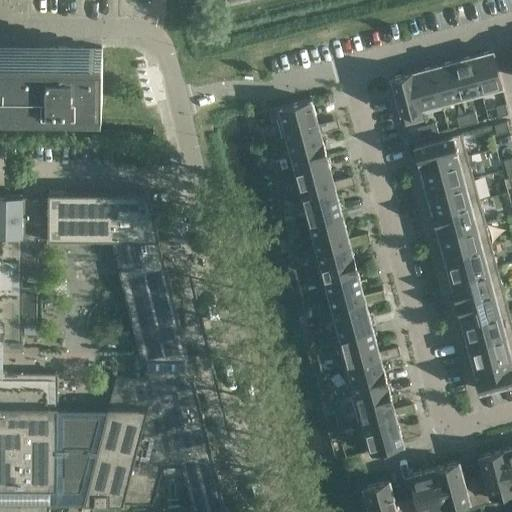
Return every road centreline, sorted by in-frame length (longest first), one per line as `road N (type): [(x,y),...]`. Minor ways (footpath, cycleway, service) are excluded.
road 1 (residential): [(274,511),(176,104)]
road 2 (residential): [(351,69),(447,436)]
road 3 (residential): [(176,104),(149,37),(0,29)]
road 4 (residential): [(351,69),(268,92),(227,91),(176,104)]
road 5 (residential): [(497,32),(351,69)]
